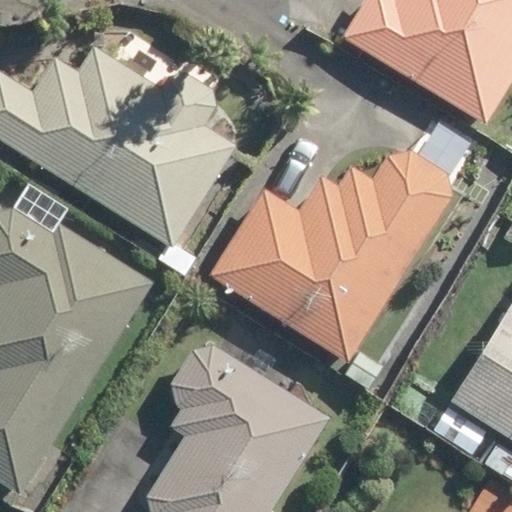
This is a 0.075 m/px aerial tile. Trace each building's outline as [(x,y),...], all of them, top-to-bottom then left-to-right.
[(511,0),(379,0),(357,38),(497,123),(511,99),(511,0)] [(8,71),(0,83),(0,128),(183,242),(174,257),(202,274),(214,256),(193,242),(254,146),(218,125),(231,104),(227,88),(199,71),(181,75),(174,87),(107,44),(90,72),(65,57),(42,93),(8,71)] [(277,191),(225,276),(363,361),(465,197),(460,172),(425,150),(400,157),(384,182),(363,168),(352,189),(334,177),(312,213),(277,191)] [(0,277),(10,284),(0,299),(0,472),(34,494),(165,282),(72,224),(66,234),(23,208),(7,211),(0,221),(0,277)] [(511,322),(464,401),(511,430),(511,322)] [(165,491),(170,511),(281,511),(341,418),(226,345),(201,351),(183,380),(188,404),(193,407),(182,424),(200,435),(165,491)] [(379,351),(362,376),(383,391),(400,366),(379,351)] [(52,483),(39,505),(51,511),(53,511),(65,490),(52,483)]
